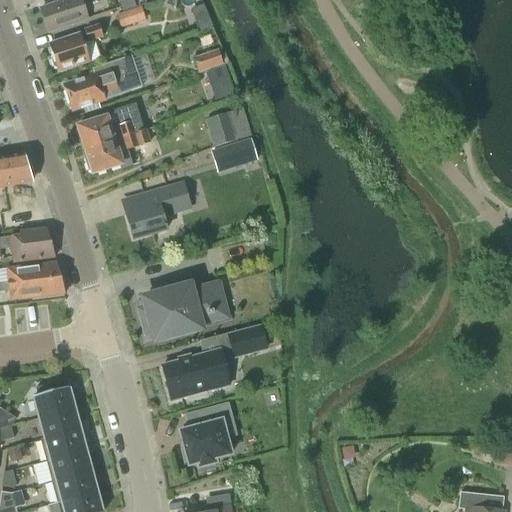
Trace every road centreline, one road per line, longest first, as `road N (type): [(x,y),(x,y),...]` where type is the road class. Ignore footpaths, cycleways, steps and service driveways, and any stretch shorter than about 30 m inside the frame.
road 1 (residential): [(100,331),(0,16)]
road 2 (residential): [(146,511),(100,331)]
